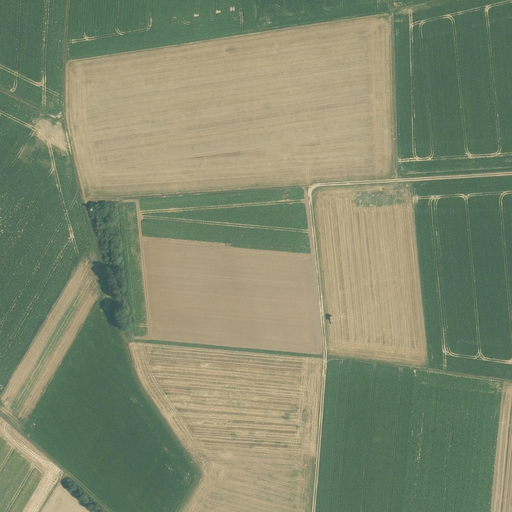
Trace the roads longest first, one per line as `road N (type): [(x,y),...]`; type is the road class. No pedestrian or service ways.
road 1 (track): [(69,0),(67,134),(139,385),(198,472),(177,511)]
road 2 (track): [(511,173),(83,200)]
road 3 (track): [(65,58),(391,11)]
road 4 (track): [(313,511),(325,356),(309,186)]
road 5 (track): [(325,356),(123,339)]
road 6 (track): [(395,180),(391,0)]
road 7 (track): [(325,356),(494,379)]
road 8 (track): [(109,511),(0,414)]
